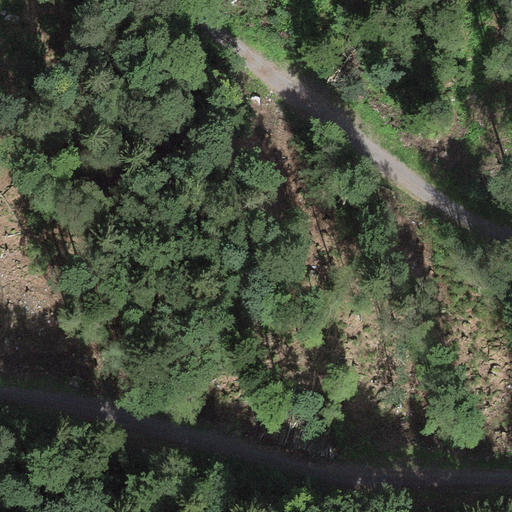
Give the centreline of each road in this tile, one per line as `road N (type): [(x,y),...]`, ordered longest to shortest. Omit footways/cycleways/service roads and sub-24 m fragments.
road 1 (track): [(511,481),(303,458),(0,393)]
road 2 (track): [(189,0),(376,168),(511,232)]
